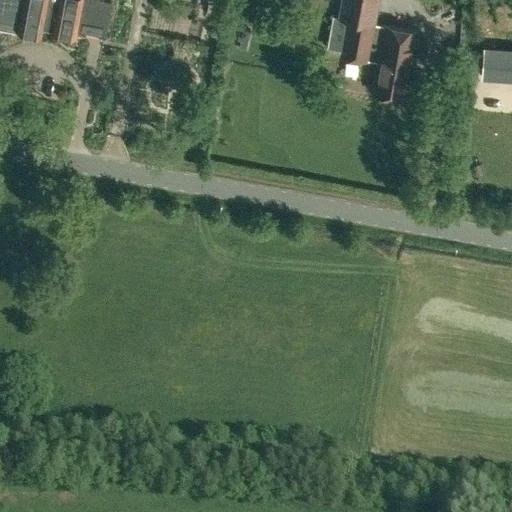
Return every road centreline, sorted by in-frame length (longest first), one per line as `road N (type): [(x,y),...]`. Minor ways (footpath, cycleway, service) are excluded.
road 1 (tertiary): [(511,243),(0,151)]
road 2 (unknown): [(435,229),(437,47),(417,0)]
